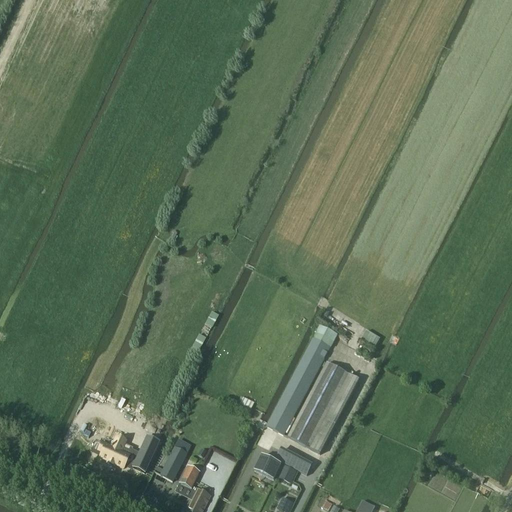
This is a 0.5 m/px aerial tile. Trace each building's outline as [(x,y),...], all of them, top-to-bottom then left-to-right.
[(211,312),(204,325),(211,329),(218,316),(211,312)] [(319,327),(313,340),(267,428),(284,437),(330,349),(337,336),(319,327)] [(366,333),(361,343),(374,351),(380,341),(366,333)] [(198,335),(192,348),(199,352),(205,339),(198,335)] [(359,382),(326,365),(287,439),(320,456),(359,382)] [(252,410),(240,405),(238,411),(249,416),(252,410)] [(100,445),(97,451),(101,453),(99,459),(107,463),(106,464),(113,467),(114,466),(122,470),(131,450),(123,446),(124,444),(115,439),(111,449),(110,448),(109,449),(100,445)] [(174,449),(159,476),(172,483),(186,455),(174,449)] [(198,456),(203,458),(206,452),(201,450),(198,456)] [(281,451),(275,461),(304,476),(306,477),(312,467),(303,462),(281,451)] [(262,457),(254,473),(273,482),(281,466),(262,457)] [(190,491),(199,474),(187,467),(179,485),(190,491)] [(285,468),(279,479),(290,485),(296,473),(285,468)] [(202,511),(210,497),(195,490),(184,511),(202,511)] [(282,499),(277,511),(279,511),(289,511),(293,505),(282,499)] [(321,509),(326,511),(328,511),(332,506),(325,502),(321,509)] [(373,511),(375,508),(362,502),(357,511),(373,511)]
